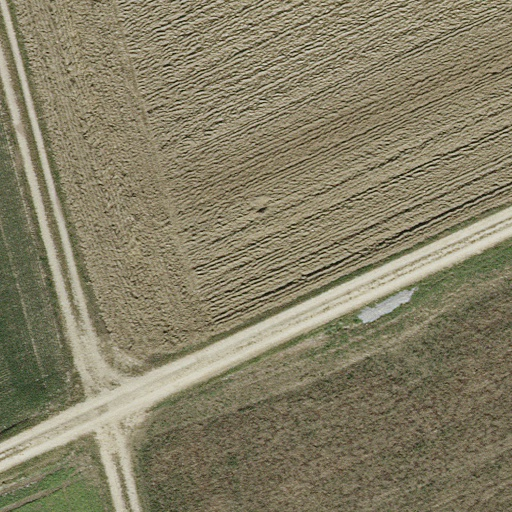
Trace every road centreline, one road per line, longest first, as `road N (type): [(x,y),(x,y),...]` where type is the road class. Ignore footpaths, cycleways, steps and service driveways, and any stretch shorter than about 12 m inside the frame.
road 1 (track): [(511,223),(0,458)]
road 2 (track): [(0,0),(133,511)]
